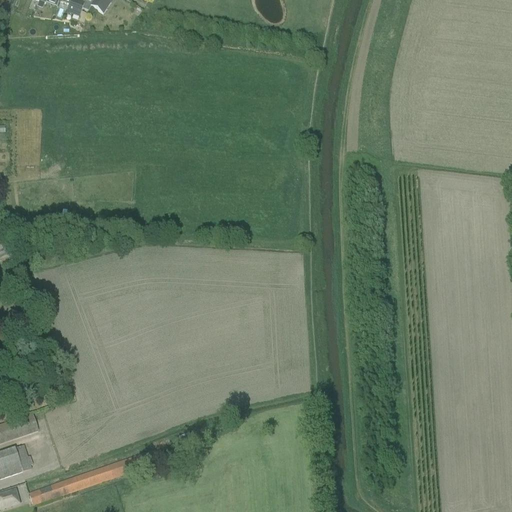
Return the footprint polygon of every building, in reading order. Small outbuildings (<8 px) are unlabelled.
[(58,0),(58,2),(68,6),(65,13),(78,18),(83,4),(71,0),(58,0)] [(94,0),(90,7),(102,15),(110,3),(105,0),(94,0)] [(0,445),(37,433),(32,416),(0,426),(0,445)] [(0,454),(0,481),(31,471),(23,447),(0,454)] [(112,466),(28,495),(32,508),(110,482),(156,467),(151,453),(112,466)] [(16,492),(0,496),(0,510),(19,504),(16,492)]
